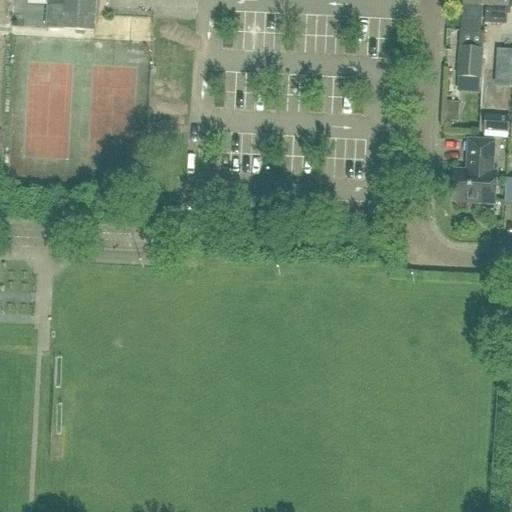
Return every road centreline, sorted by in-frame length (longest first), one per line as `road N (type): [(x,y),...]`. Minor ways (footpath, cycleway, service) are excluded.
road 1 (residential): [(418,255),(403,511)]
road 2 (residential): [(431,0),(418,255)]
